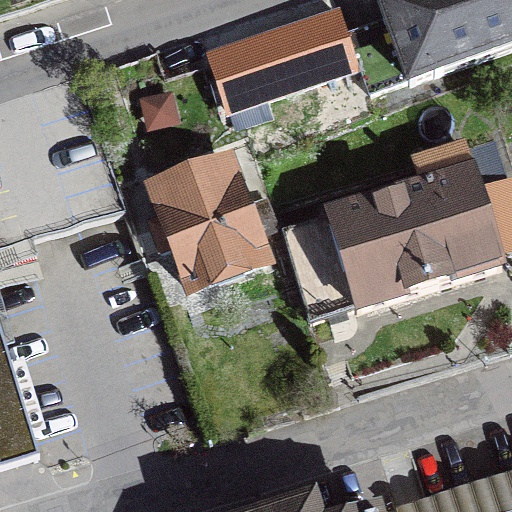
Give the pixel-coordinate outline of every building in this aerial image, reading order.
[(388,24),(348,38),(360,72),(370,98),(511,50),(511,0),(385,0),(380,2),(388,24)] [(228,116),(360,72),(348,38),(339,16),(210,58),(228,116)] [(310,326),(501,271),(458,130),(423,141),(429,162),(414,166),(421,190),(282,235),(310,326)] [(151,228),(161,255),(174,250),(190,294),(265,267),(255,239),(276,232),(253,169),(232,177),(229,167),(153,194),(164,223),(151,228)] [(0,471),(37,460),(0,339),(0,471)] [(511,511),(511,474),(388,511),(511,511)]
